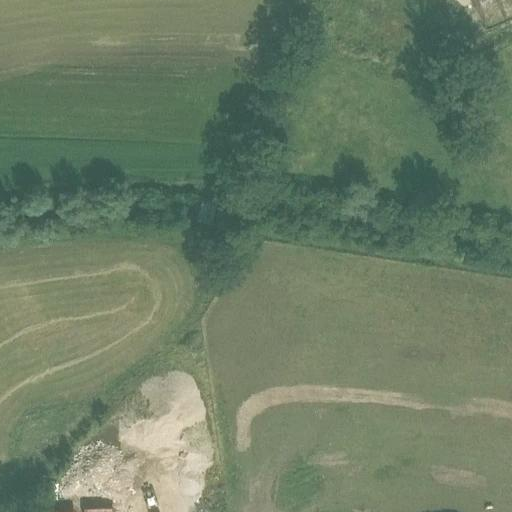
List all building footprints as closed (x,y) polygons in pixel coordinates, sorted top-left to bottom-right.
[(148,453),(148,401),(138,401),(138,453),(148,453)] [(222,424),(232,424),(233,406),(223,405),(222,424)] [(253,454),(262,454),(262,428),(254,428),(253,454)] [(198,429),(198,448),(209,448),(209,429),(198,429)] [(190,511),(191,497),(179,497),(179,511),(190,511)]
